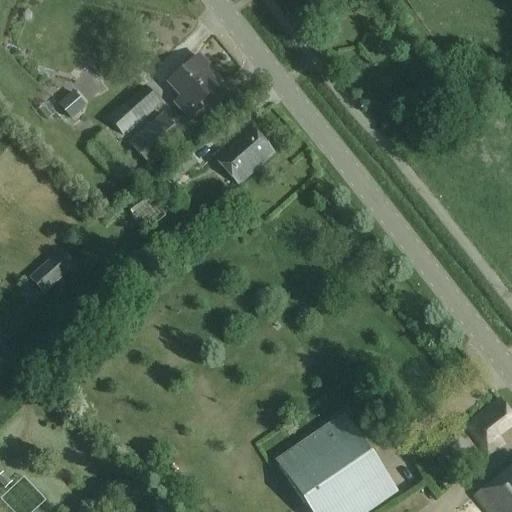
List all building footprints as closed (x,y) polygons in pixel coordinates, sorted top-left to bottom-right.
[(168,84),(182,99),(176,104),(189,120),(201,110),(197,105),(217,88),(209,78),(214,74),(199,57),(168,84)] [(122,138),(160,103),(146,88),(108,120),(122,138)] [(67,99),(58,106),(70,119),(78,112),(67,99)] [(152,170),(186,138),(163,113),(128,144),(152,170)] [(238,187),(274,155),(248,126),(212,158),(238,187)] [(88,144),(119,180),(137,165),(104,130),(88,144)] [(173,184),(200,162),(187,147),(161,169),(173,184)] [(60,252),(36,273),(49,288),(73,267),(60,252)] [(504,443),(500,437),(511,426),(511,412),(500,398),(462,426),(487,458),(504,443)] [(309,511),(368,511),(397,493),(345,416),(276,463),(309,511)] [(486,511),(511,511),(511,469),(476,498),(486,511)]
